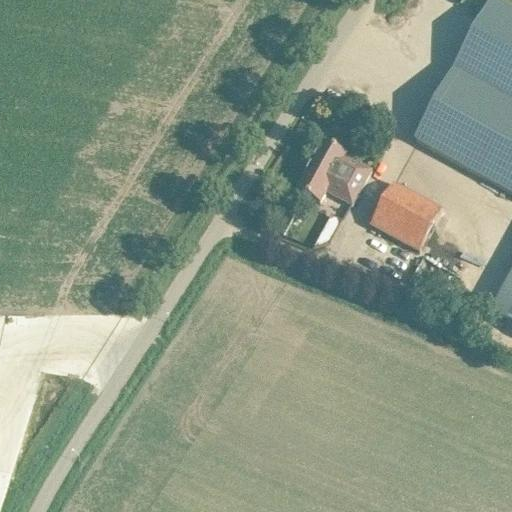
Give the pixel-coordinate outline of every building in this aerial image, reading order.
[(511,14),(494,4),(416,146),(511,198),(511,14)] [(325,146),(314,166),(298,194),(320,207),(327,195),(352,209),(372,174),(325,146)] [(394,187),(371,230),(420,257),(440,219),(443,214),(394,187)] [(282,289),(303,294),(305,281),(284,277),(282,289)] [(511,281),(491,320),(511,331),(511,281)]
